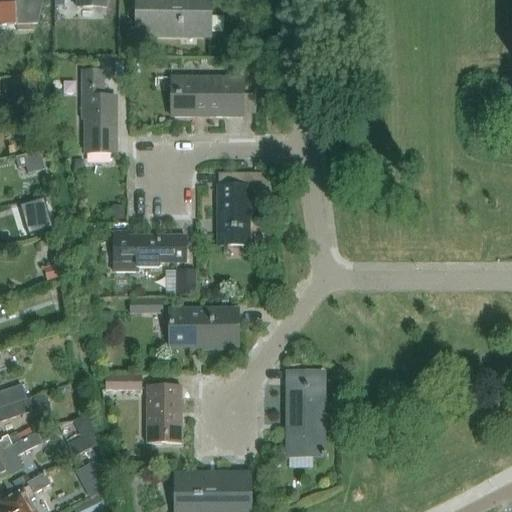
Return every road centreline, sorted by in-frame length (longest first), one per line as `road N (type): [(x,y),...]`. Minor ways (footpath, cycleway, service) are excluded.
road 1 (residential): [(230,446),(230,406),(324,279)]
road 2 (residential): [(164,209),(164,152),(304,151)]
road 3 (residential): [(511,281),(324,279)]
road 4 (residential): [(284,0),(304,151)]
road 5 (residential): [(324,279),(304,151)]
